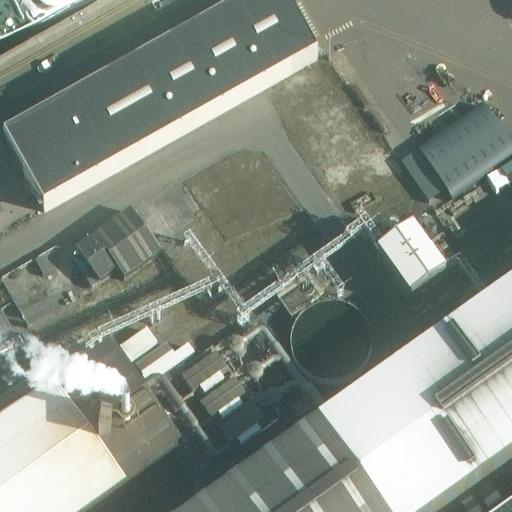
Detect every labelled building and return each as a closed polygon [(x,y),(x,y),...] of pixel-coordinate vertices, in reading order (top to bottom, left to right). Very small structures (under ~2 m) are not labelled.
[(282,0),(257,0),(3,142),(43,214),(316,60),(282,0)] [(511,151),(482,109),(417,155),(451,204),(511,161),(511,151)] [(251,190),(251,186),(250,180),(246,174),(241,170),(238,169),(233,168),(227,169),(221,172),(216,178),(215,183),(214,186),(216,193),(219,199),(224,203),(231,205),(238,204),(243,202),(245,200),(250,194),(251,190)] [(508,227),(509,221),(508,216),(506,212),(501,208),(497,207),(493,207),(490,208),(485,211),(482,216),(481,221),(481,226),(484,231),(489,235),(494,236),(500,235),(505,232),(508,227)] [(130,219),(82,254),(99,279),(115,267),(121,275),(154,252),(130,219)] [(212,237),(213,233),(212,229),(210,226),(207,224),(202,223),(198,224),(195,226),(193,229),(192,233),(193,237),(195,240),(198,242),(202,243),(207,242),(210,240),(212,237)] [(475,254),(475,233),(445,232),(445,253),(475,254)] [(406,308),(432,289),(438,285),(406,239),(373,262),(406,308)] [(367,290),(384,313),(400,301),(364,253),(350,264),(369,289),(367,290)] [(369,345),(370,337),(369,329),(367,322),(364,315),(360,310),(354,306),(349,303),(343,300),(335,299),(327,299),(320,301),(314,304),(307,309),(302,314),(298,321),(296,328),(295,336),(295,343),(297,351),(301,358),(305,363),(309,366),(316,371),(325,374),(331,374),(336,374),(345,373),(351,370),(359,363),(364,358),(367,351),(369,345)] [(456,511),(511,472),(511,303),(218,511),(456,511)] [(228,356),(192,382),(238,447),(274,421),(228,356)] [(0,511),(98,511),(176,457),(107,359),(0,434),(0,511)]
